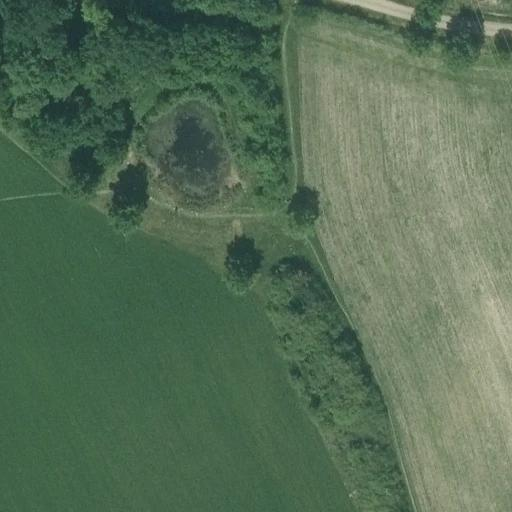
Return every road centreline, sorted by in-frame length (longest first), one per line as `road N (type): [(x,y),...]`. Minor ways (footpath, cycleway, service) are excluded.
road 1 (track): [(0,117),(49,143),(92,131),(167,82),(199,80),(222,90),(247,163),(247,210),(198,212),(142,198)]
road 2 (track): [(247,210),(292,209),(292,0)]
road 3 (track): [(511,32),(361,0)]
